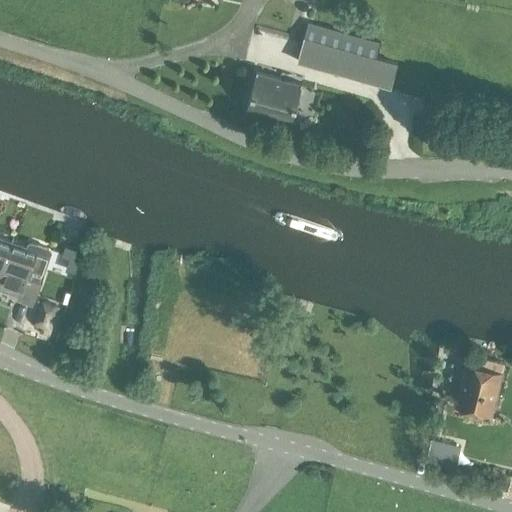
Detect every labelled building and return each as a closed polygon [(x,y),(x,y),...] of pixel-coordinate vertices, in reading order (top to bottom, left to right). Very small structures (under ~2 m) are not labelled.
[(298,59),(392,84),(397,62),(376,56),(380,41),(308,21),(298,59)] [(302,83),(257,70),(246,108),(291,120),(302,83)] [(0,274),(12,240),(0,235),(0,274)] [(27,245),(12,240),(0,274),(0,276),(22,284),(18,296),(33,302),(44,271),(52,247),(32,240),(29,241),(27,245)] [(50,332),(59,305),(44,300),(35,327),(50,332)] [(455,402),(493,412),(503,371),(506,363),(467,353),(465,361),(455,402)] [(432,439),(427,461),(449,466),(454,444),(432,439)]
